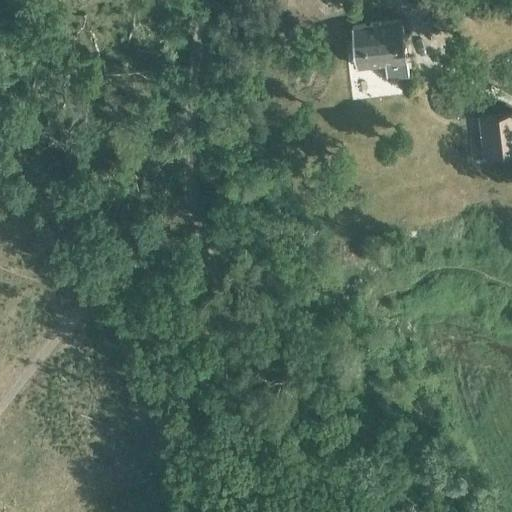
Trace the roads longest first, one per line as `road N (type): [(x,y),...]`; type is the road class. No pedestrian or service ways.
road 1 (unknown): [(0,268),(97,314),(235,344),(310,386),(337,389),(370,372),(374,312),(407,281),(453,269),(511,287)]
road 2 (track): [(193,199),(108,275),(0,409)]
